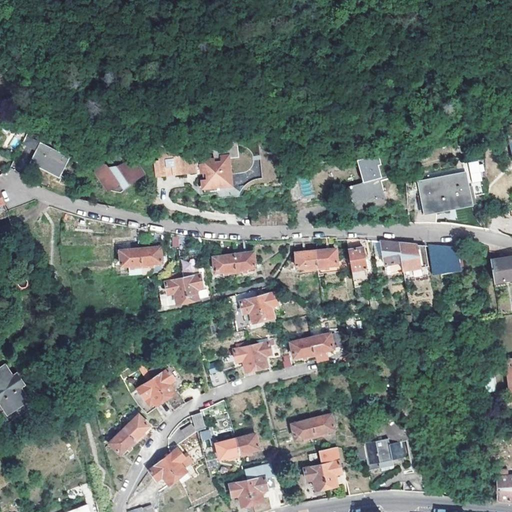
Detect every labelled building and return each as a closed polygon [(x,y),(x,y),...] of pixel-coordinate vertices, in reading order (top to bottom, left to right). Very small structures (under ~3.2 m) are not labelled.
[(26,136),(22,144),(35,150),(39,141),(26,136)] [(39,143),(31,161),(61,175),(69,157),(39,143)] [(157,164),(156,176),(173,176),(174,173),(197,174),(197,173),(201,173),(201,187),(197,190),(205,197),(213,197),(213,192),(226,191),(224,166),(235,165),(233,146),(210,147),(210,156),(199,157),(198,152),(185,153),(185,160),(177,160),(177,158),(178,149),(162,148),(161,161),(158,161),(157,164)] [(110,190),(122,192),(131,185),(130,183),(146,174),(135,157),(117,165),(109,167),(107,164),(100,162),(96,165),(94,172),(108,191),(110,190)] [(383,168),(380,158),(358,163),(364,187),(349,190),(352,202),(386,193),(382,181),(383,181),(380,168),(383,168)] [(482,160),(469,161),(471,182),(484,181),(482,160)] [(31,161),(30,163),(60,178),(61,175),(31,161)] [(438,203),(474,197),(487,195),(486,184),(468,187),(466,174),(434,179),(438,203)] [(310,177),(300,178),(302,195),(312,194),(310,177)] [(416,183),(422,211),(423,215),(438,212),(475,206),(474,197),(438,203),(434,179),(416,183)] [(6,209),(0,211),(0,222),(10,218),(6,209)] [(416,211),(417,224),(436,223),(438,224),(438,212),(423,215),(422,211),(416,211)] [(63,212),(62,232),(71,232),(71,227),(77,227),(78,217),(63,212)] [(242,213),(243,227),(278,226),(277,212),(242,213)] [(380,243),(372,243),(377,263),(382,262),(383,265),(401,262),(398,244),(390,243),(380,242),(380,243)] [(401,262),(402,271),(428,266),(425,248),(417,247),(416,245),(398,244),(401,262)] [(143,274),(153,273),(152,266),(149,266),(149,263),(153,263),(161,262),(160,247),(140,249),(142,267),(143,274)] [(428,247),(433,273),(458,269),(454,248),(445,248),(428,247)] [(362,248),(348,251),(352,271),(366,269),(365,263),(367,262),(367,259),(364,259),(362,248)] [(140,249),(119,251),(121,266),(130,265),(134,265),(134,268),(142,267),(140,249)] [(253,251),(234,254),(236,271),(244,270),(243,267),(248,267),(255,266),(253,251)] [(328,269),(328,265),(337,265),(335,251),(316,252),(315,252),(317,269),(324,269),(328,269)] [(317,269),(315,252),(295,253),(296,268),(305,267),(309,267),(309,270),(317,269)] [(228,269),(229,272),(236,271),(234,254),(213,257),(215,271),(224,270),(228,269)] [(511,258),(503,260),(490,262),(494,284),(511,281),(511,258)] [(182,273),(182,279),(200,275),(198,269),(182,273)] [(167,276),(168,282),(182,279),(182,273),(167,276)] [(200,275),(182,279),(187,300),(194,299),(197,298),(196,292),(196,291),(198,289),(202,287),(200,275)] [(182,279),(168,282),(165,283),(168,295),(173,294),(175,296),(176,303),(180,302),(187,300),(182,279)] [(197,298),(208,296),(207,290),(196,292),(197,298)] [(274,293),(257,297),(263,320),(273,317),(271,308),(272,305),(277,304),(274,293)] [(162,306),(176,303),(175,296),(173,294),(168,295),(160,297),(162,306)] [(263,320),(257,297),(240,301),(239,296),(231,298),(234,307),(241,305),(243,313),(247,312),(250,314),(253,322),(263,320)] [(321,351),(325,350),(333,348),(344,345),(341,332),(341,331),(330,334),(310,338),(314,355),(322,354),(321,351)] [(437,350),(452,348),(450,337),(449,337),(437,339),(435,340),(437,350)] [(314,355),(310,338),(290,342),(293,357),(300,355),(304,354),(305,357),(314,355)] [(268,342),(254,345),(252,346),(256,368),(266,366),(265,358),(266,355),(271,354),(270,351),(268,342)] [(252,346),(230,351),(231,356),(235,355),(236,362),(240,361),(242,363),(244,371),(256,368),(252,346)] [(289,355),(281,356),(283,368),(291,366),(289,355)] [(0,400),(6,410),(2,412),(0,413),(0,418),(2,422),(33,403),(22,385),(25,383),(21,376),(17,378),(14,373),(7,362),(0,366),(0,400)] [(152,378),(167,369),(163,363),(149,372),(152,378)] [(165,398),(174,411),(181,407),(186,403),(177,391),(174,393),(169,385),(170,382),(174,380),(167,369),(152,378),(165,398)] [(223,371),(210,376),(215,388),(228,383),(223,371)] [(491,371),(480,373),(484,392),(494,391),(491,371)] [(147,406),(154,402),(155,404),(165,398),(152,378),(147,382),(136,388),(143,399),(147,406)] [(140,434),(143,431),(148,425),(138,414),(124,428),(136,441),(142,436),(140,434)] [(199,415),(189,418),(193,430),(203,427),(199,415)] [(321,432),(325,431),(333,430),(330,415),(311,420),(315,437),(322,435),(321,432)] [(294,439),(302,437),(307,436),(308,439),(315,437),(311,420),(291,425),(294,439)] [(124,428),(108,443),(120,454),(126,448),(128,445),(131,447),(136,441),(124,428)] [(209,429),(199,432),(202,441),(212,438),(209,429)] [(256,434),(236,438),(241,455),(243,455),(249,454),(248,450),(252,449),(259,448),(256,434)] [(220,457),(229,455),(233,454),(234,457),(241,455),(236,438),(217,443),(220,457)] [(387,438),(363,443),(363,445),(366,458),(368,470),(392,465),(391,460),(404,458),(401,441),(388,444),(387,438)] [(363,445),(355,446),(357,459),(366,458),(363,445)] [(318,451),(321,465),(326,488),(337,486),(335,478),(337,474),(341,473),(336,448),(318,451)] [(177,449),(171,453),(163,460),(177,478),(186,472),(181,465),(181,461),(185,458),(177,449)] [(155,466),(149,471),(156,481),(160,478),(163,478),(168,485),(177,478),(163,460),(155,466)] [(245,470),(247,481),(252,504),(262,502),(261,498),(267,490),(265,478),(273,477),(271,464),(245,470)] [(315,490),(326,488),(321,465),(304,469),(306,481),(310,480),(314,482),(315,490)] [(511,476),(508,477),(508,469),(495,468),(497,477),(497,500),(511,501),(511,476)] [(347,482),(349,496),(372,493),(370,478),(347,482)] [(241,506),(252,504),(247,481),(230,484),(232,496),(236,496),(239,497),(241,506)] [(271,495),(274,510),(283,507),(279,493),(271,495)]
